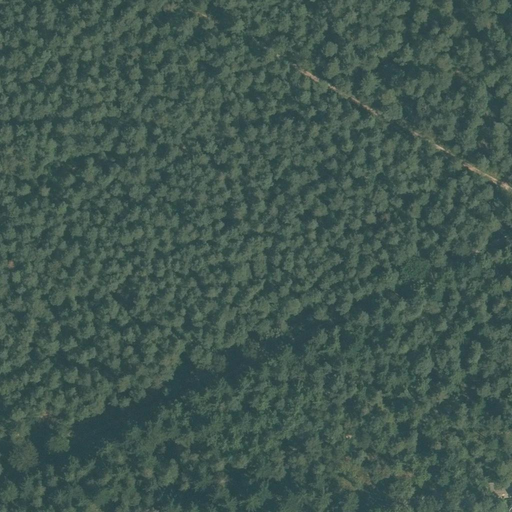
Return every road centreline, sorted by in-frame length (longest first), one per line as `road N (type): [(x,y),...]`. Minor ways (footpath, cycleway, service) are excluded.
road 1 (track): [(0,487),(511,239)]
road 2 (track): [(511,191),(175,0)]
road 3 (unclassified): [(381,511),(511,485)]
